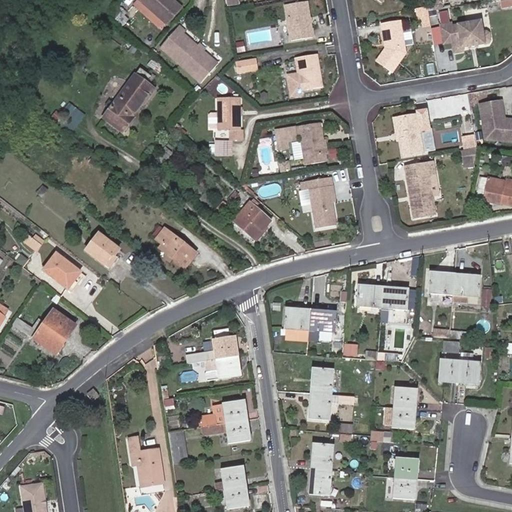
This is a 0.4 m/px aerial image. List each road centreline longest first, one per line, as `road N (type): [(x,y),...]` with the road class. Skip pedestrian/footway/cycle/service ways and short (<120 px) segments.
road 1 (residential): [(248,283),(283,511)]
road 2 (residential): [(248,283),(141,333),(61,401)]
road 3 (residential): [(357,99),(511,68)]
road 4 (residential): [(357,99),(383,250)]
road 5 (residential): [(383,250),(248,283)]
road 6 (residential): [(511,226),(383,250)]
